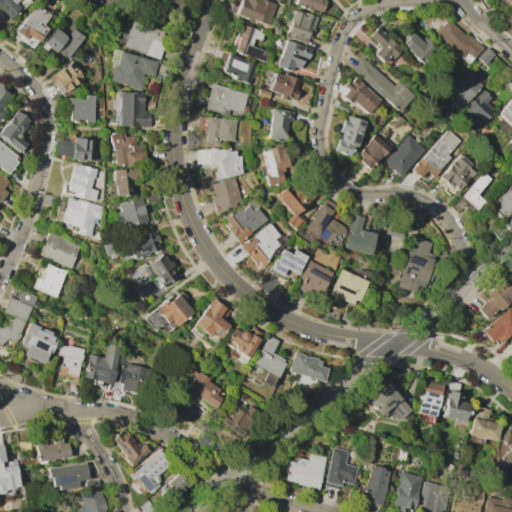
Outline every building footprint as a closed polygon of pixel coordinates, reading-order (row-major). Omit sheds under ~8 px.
[(0,0),(28,0),(29,1),(19,10),(17,8),(12,12),(13,13),(6,19),(0,12),(0,0)] [(183,0),(168,0),(167,6),(181,10),(183,0)] [(239,0),(265,0),(274,4),(267,25),(234,14),(239,0)] [(293,0),(325,0),(321,12),(307,7),(306,9),(292,4),(293,0)] [(34,4),(35,5),(36,4),(40,6),(39,8),(43,10),(44,9),(48,11),(47,13),(49,14),(41,25),(46,28),(37,41),(27,34),(25,38),(15,31),(34,4)] [(293,10),(315,17),(311,28),(309,28),(305,43),(291,38),(293,33),(286,31),(293,10)] [(446,19),(465,37),(467,35),(471,39),(474,36),(481,43),(478,46),(481,48),(467,63),(434,32),(446,19)] [(131,20),(163,31),(159,43),(162,45),(157,58),(121,45),(131,20)] [(243,25),(262,32),(260,40),(252,37),(249,45),(267,52),(264,62),(233,51),(243,25)] [(375,27),(399,49),(390,59),(387,56),(382,62),(372,53),(379,46),(377,45),(376,46),(374,44),(375,43),(367,36),(375,27)] [(54,28),(63,36),(63,38),(71,28),(82,36),(65,57),(62,55),(61,56),(57,53),(58,52),(55,49),(53,52),(42,43),(54,28)] [(411,33),(419,40),(422,36),(437,50),(423,65),(402,46),(404,44),(402,43),(411,33)] [(284,40),(310,49),(306,59),(303,58),(299,68),(291,66),(289,71),(275,66),(284,40)] [(485,47),(492,53),(481,64),(475,58),(485,47)] [(112,65),(115,66),(119,52),(156,62),(152,76),(142,73),(141,76),(143,77),(140,89),(108,80),(112,65)] [(227,54),(254,63),(247,84),(233,79),(234,75),(221,71),(227,54)] [(361,58),(390,86),(395,81),(411,95),(396,111),(350,69),(361,58)] [(62,66),(63,67),(72,60),(78,68),(76,69),(82,78),(64,92),(54,79),(51,81),(47,77),(62,66)] [(468,66),(480,77),(476,81),(480,84),(464,102),(448,87),(468,66)] [(500,82),(501,82),(510,72),(511,74),(511,85),(507,91),(498,83),(500,82)] [(273,73),(281,76),(282,74),(297,79),(293,90),(296,91),(293,99),(285,96),(284,100),(278,97),(279,94),(267,90),(273,73)] [(346,90),(341,85),(345,81),(347,83),(353,77),(377,100),(364,113),(351,100),(348,103),(340,96),(346,90)] [(0,84),(4,87),(2,89),(8,94),(3,101),(4,102),(0,106),(6,111),(0,117),(0,84)] [(209,84),(246,94),(240,114),(227,110),(226,115),(202,109),(209,84)] [(257,89),(268,92),(266,99),(255,96),(257,89)] [(118,91),(142,92),(141,112),(148,112),(148,127),(117,126),(118,91)] [(483,91),(498,105),(468,137),(453,122),(483,91)] [(65,98),(85,98),(85,95),(92,95),(92,122),(84,121),(85,119),(78,119),(78,120),(75,120),(75,121),(71,121),(71,120),(68,120),(68,106),(65,106),(65,98)] [(511,95),(511,131),(511,130),(505,136),(494,126),(500,120),(495,115),(511,95)] [(337,101),(347,108),(343,114),(333,107),(337,101)] [(269,113),(267,113),(268,108),(290,112),(288,122),(285,121),(282,141),(265,139),(269,113)] [(0,129),(16,110),(26,118),(23,122),(25,124),(18,132),(20,134),(20,135),(21,136),(20,137),(26,142),(18,152),(0,137),(0,129)] [(335,140),(337,140),(341,131),(337,130),(341,119),(344,120),(346,115),(362,121),(353,146),(349,145),(346,155),(331,150),(335,140)] [(205,127),(203,127),(205,117),(234,120),(232,140),(217,138),(216,145),(203,143),(205,127)] [(447,129),(458,140),(446,154),(449,157),(431,176),(425,170),(419,176),(411,169),(447,129)] [(122,132),(123,136),(133,135),(134,144),(138,144),(139,150),(143,150),(144,163),(125,165),(125,163),(114,164),(112,149),(111,149),(110,141),(109,141),(108,134),(122,132)] [(365,143),(364,142),(371,134),(379,141),(381,139),(388,145),(366,169),(356,160),(359,157),(355,154),(365,143)] [(406,134),(422,149),(398,176),(382,161),(406,134)] [(511,136),(511,152),(510,153),(503,147),(511,136)] [(54,140),(68,140),(68,143),(73,143),(73,137),(95,138),(94,160),(70,159),(71,157),(62,156),(62,155),(54,154),(54,140)] [(0,143),(15,156),(13,159),(16,161),(12,167),(13,168),(11,169),(10,169),(6,173),(0,168),(0,143)] [(260,154),(259,152),(266,150),(265,149),(279,145),(281,153),(284,152),(287,166),(281,167),(282,171),(279,172),(281,182),(265,187),(262,175),(265,174),(261,158),(259,158),(258,155),(260,154)] [(228,147),(228,151),(233,150),(234,156),(238,156),(239,173),(213,180),(210,171),(215,170),(214,163),(209,163),(209,164),(192,165),(191,149),(228,147)] [(438,179),(437,177),(460,154),(469,163),(473,159),(477,163),(472,167),(475,170),(455,190),(450,185),(447,187),(443,183),(441,186),(436,181),(438,179)] [(71,163),(95,169),(93,178),(91,177),(89,188),(95,190),(93,200),(71,195),(72,192),(65,190),(71,163)] [(141,166),(143,176),(131,178),(132,186),(129,186),(130,193),(115,195),(112,169),(141,166)] [(480,171),(488,179),(473,194),(481,201),(470,213),(462,205),(464,203),(457,196),(480,171)] [(0,201),(0,202),(6,191),(2,189),(8,180),(0,175),(0,201)] [(233,177),(239,202),(234,203),(234,205),(225,208),(226,212),(214,215),(209,196),(213,195),(210,184),(233,177)] [(496,199),(495,198),(508,189),(506,187),(511,182),(511,208),(508,212),(511,217),(511,228),(496,241),(487,229),(499,219),(488,205),(496,199)] [(274,194),(273,193),(278,188),(279,190),(287,183),(298,195),(304,189),(312,197),(296,213),(303,219),(293,230),(284,221),(290,216),(274,197),(274,194)] [(42,193),(53,196),(51,206),(39,203),(42,193)] [(155,193),(157,199),(145,203),(143,197),(155,193)] [(65,196),(101,205),(98,219),(93,217),(88,236),(74,233),(76,226),(58,222),(59,220),(65,196)] [(117,210),(115,203),(140,196),(146,221),(123,227),(121,218),(117,219),(115,211),(117,210)] [(227,213),(240,210),(246,206),(244,203),(252,196),(259,206),(256,208),(265,220),(234,242),(225,228),(227,226),(221,218),(227,213)] [(322,198),(334,205),(326,217),(341,227),(340,228),(343,229),(337,238),(331,234),(325,243),(302,228),(322,198)] [(350,213),(361,217),(357,229),(373,234),(367,255),(341,247),(345,231),(344,230),(350,213)] [(264,262),(259,266),(254,260),(251,262),(238,245),(268,223),(277,235),(272,239),(277,245),(271,249),(264,262)] [(151,231),(157,249),(132,258),(125,241),(151,231)] [(38,246),(40,246),(42,242),(40,241),(42,235),(44,236),(46,232),(78,245),(68,268),(46,259),(46,260),(42,259),(43,257),(37,255),(38,252),(36,251),(38,246)] [(411,237),(429,243),(426,253),(433,255),(421,287),(415,285),(412,292),(394,286),(411,237)] [(100,246),(109,242),(113,252),(104,255),(100,246)] [(274,258),(275,259),(281,249),(291,255),(293,250),(304,256),(292,279),(287,276),(285,280),(270,272),(271,270),(268,269),(274,258)] [(148,262),(147,260),(160,251),(166,261),(168,260),(171,265),(169,266),(175,275),(156,288),(150,279),(151,279),(143,266),(148,262)] [(300,281),(296,279),(307,260),(329,273),(314,299),(295,288),(300,281)] [(34,277),(37,279),(43,263),(63,271),(52,296),(30,287),(34,277)] [(338,269),(364,282),(355,300),(351,299),(348,305),(326,294),(338,269)] [(487,299),(482,292),(492,284),(495,289),(504,282),(511,293),(507,297),(510,300),(497,310),(495,309),(482,319),(474,309),(487,299)] [(20,290),(34,297),(30,306),(15,299),(20,290)] [(159,303),(158,301),(162,299),(163,300),(169,295),(171,297),(179,291),(186,299),(182,302),(190,312),(185,316),(186,317),(183,319),(182,318),(173,326),(168,320),(164,323),(152,308),(159,303)] [(0,326),(6,325),(10,317),(0,313),(7,297),(29,307),(13,342),(7,339),(5,339),(0,342),(0,326)] [(191,324),(203,307),(205,309),(207,307),(205,305),(211,297),(215,300),(214,301),(223,308),(216,317),(227,325),(217,338),(210,332),(207,336),(191,324)] [(508,308),(511,312),(511,331),(498,343),(495,338),(490,342),(480,330),(508,308)] [(27,322),(57,335),(49,352),(46,350),(40,363),(21,354),(24,347),(17,343),(27,322)] [(232,328),(237,332),(239,329),(246,333),(250,326),(261,333),(245,358),(222,344),(232,328)] [(266,336),(276,341),(269,353),(282,360),(281,362),(283,363),(275,377),(250,363),(266,336)] [(80,377),(86,354),(101,358),(105,343),(119,346),(109,384),(80,377)] [(57,345),(64,346),(65,344),(82,349),(74,378),(56,373),(61,356),(55,355),(57,345)] [(292,352),(320,361),(318,366),(326,368),(321,382),(286,370),(292,352)] [(120,363),(124,364),(124,363),(148,368),(142,394),(118,389),(119,382),(115,381),(120,363)] [(190,379),(186,377),(191,370),(195,373),(196,371),(207,379),(205,381),(217,389),(216,390),(220,393),(217,397),(219,398),(210,411),(200,402),(201,400),(184,387),(190,379)] [(446,380),(458,383),(456,393),(459,393),(457,400),(467,403),(462,422),(440,416),(441,412),(438,411),(446,380)] [(421,381),(440,385),(431,424),(422,422),(424,414),(414,412),(421,381)] [(386,383),(408,410),(398,418),(389,406),(377,415),(365,400),(386,383)] [(224,414),(228,417),(233,410),(234,411),(239,405),(245,409),(248,405),(256,410),(248,421),(251,423),(246,431),(244,429),(239,436),(226,427),(227,426),(219,421),(224,414)] [(473,406),(487,409),(484,421),(498,424),(495,441),(466,435),(473,406)] [(507,428),(511,433),(511,437),(504,444),(497,436),(507,428)] [(204,430),(210,435),(209,437),(214,441),(208,449),(203,445),(202,446),(196,441),(204,430)] [(113,435),(112,434),(113,433),(114,434),(117,431),(118,433),(120,431),(122,433),(124,431),(137,447),(142,443),(148,451),(129,465),(122,456),(123,455),(109,438),(113,435)] [(35,456),(34,446),(51,443),(51,440),(59,439),(60,444),(65,443),(67,456),(51,459),(51,461),(44,462),(44,460),(43,460),(43,463),(36,464),(35,458),(34,458),(34,456),(35,456)] [(499,459),(498,457),(508,449),(505,445),(511,439),(511,472),(508,468),(504,472),(496,462),(499,459)] [(0,445),(1,445),(4,461),(15,460),(16,469),(15,469),(18,485),(13,486),(13,489),(0,490),(0,445)] [(331,446),(347,450),(343,463),(355,466),(351,484),(339,482),(338,486),(337,485),(336,489),(323,486),(324,482),(322,482),(331,446)] [(155,482),(156,483),(145,491),(134,478),(133,479),(129,473),(158,450),(163,457),(161,458),(167,465),(154,476),(157,477),(157,481),(155,482)] [(287,461),(294,463),(295,457),(306,460),(308,453),(324,457),(316,489),(295,484),(295,482),(282,479),(287,461)] [(45,470),(45,468),(84,462),(86,479),(75,480),(76,487),(56,490),(56,485),(51,486),(49,477),(47,477),(46,475),(45,475),(44,471),(45,470)] [(364,477),(365,478),(369,464),(382,467),(381,470),(386,471),(382,487),(384,488),(380,506),(368,503),(369,499),(359,496),(364,477)] [(184,467),(195,481),(166,504),(155,490),(184,467)] [(399,471),(420,477),(412,510),(404,508),(403,511),(397,510),(398,506),(391,505),(399,471)] [(414,511),(422,481),(448,488),(442,511),(414,511)] [(459,482),(483,489),(476,511),(454,511),(455,509),(452,508),(459,482)] [(98,489),(100,497),(101,497),(104,508),(103,509),(103,511),(81,511),(78,494),(98,489)] [(480,511),(484,497),(499,500),(500,497),(511,500),(511,509),(511,511),(480,511)] [(141,511),(139,511),(154,511),(145,501),(137,508),(141,511)]
